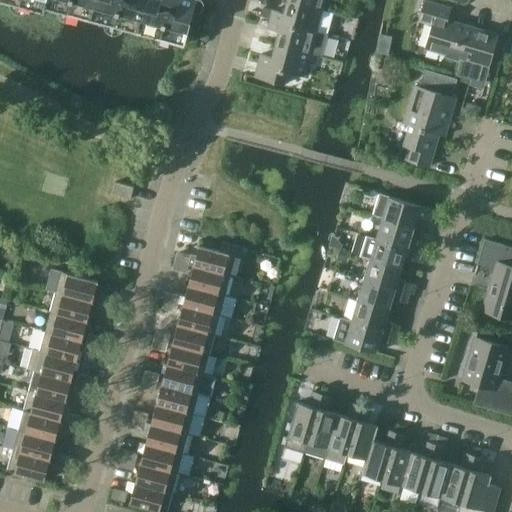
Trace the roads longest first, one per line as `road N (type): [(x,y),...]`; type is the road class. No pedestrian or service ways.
road 1 (residential): [(85,511),(162,215),(239,0)]
road 2 (residential): [(404,403),(489,125)]
